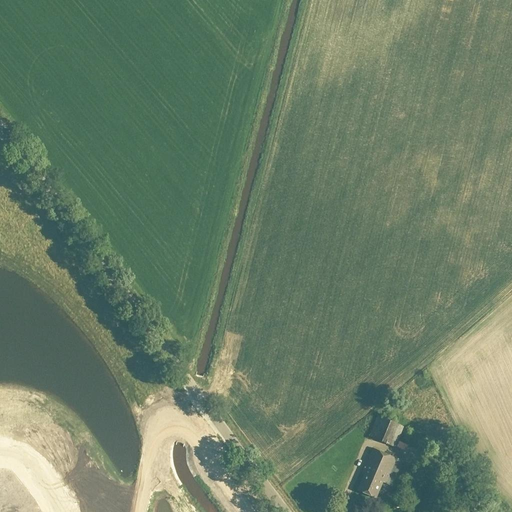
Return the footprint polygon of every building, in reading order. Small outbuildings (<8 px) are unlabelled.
[(0,402),(0,433),(9,435),(9,434),(10,434),(13,412),(0,410),(0,409),(1,403),(0,402)] [(13,412),(10,434),(23,436),(26,420),(32,421),(34,408),(28,407),(27,415),(13,412)] [(395,448),(404,427),(377,416),(368,437),(395,448)] [(37,446),(47,456),(64,440),(43,417),(39,427),(47,437),(37,446)] [(57,468),(56,469),(61,476),(62,475),(63,477),(85,462),(73,443),(59,456),(62,461),(56,466),(57,468)] [(391,487),(402,462),(372,449),(361,474),(364,476),(357,491),(376,499),(382,483),(391,487)] [(64,478),(63,479),(68,487),(69,485),(71,487),(77,483),(81,489),(97,478),(85,462),(63,477),(64,478)] [(407,475),(413,477),(417,469),(410,466),(407,475)] [(89,497),(79,504),(84,511),(94,511),(106,504),(100,496),(105,492),(99,482),(86,491),(89,497)] [(0,485),(0,500),(2,502),(9,491),(15,495),(19,490),(8,483),(5,488),(0,485)]
